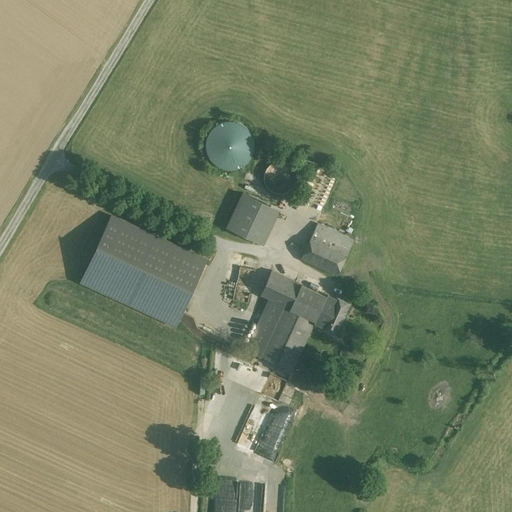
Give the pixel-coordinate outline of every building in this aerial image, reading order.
[(207,154),(210,161),(216,166),(223,169),(231,170),(239,168),(246,164),(251,158),(253,151),(254,142),(251,135),(246,128),(239,124),(232,122),(224,123),(216,126),(210,131),(207,138),(205,146),(207,154)] [(279,196),(285,196),(291,194),(295,190),(298,185),(300,180),(300,174),(297,169),(294,165),(289,162),(284,161),(278,161),(273,163),(269,167),(265,172),(264,178),(265,184),(268,190),(273,194),(279,196)] [(274,208),(246,195),(231,229),(259,242),(274,208)] [(208,260),(112,216),(80,283),(176,328),(208,260)] [(354,240),(318,224),(301,261),(337,277),(354,240)] [(259,260),(228,254),(217,306),(232,309),(234,301),(250,304),(259,260)] [(300,369),(330,297),(272,273),(261,299),(269,302),(250,349),(300,369)] [(335,299),(330,297),(319,325),(324,327),(323,330),(336,335),(350,302),(336,297),(335,299)] [(256,418),(260,410),(256,408),(251,416),(256,418)] [(243,475),(242,488),(248,489),(248,494),(262,494),(262,476),(243,475)]
